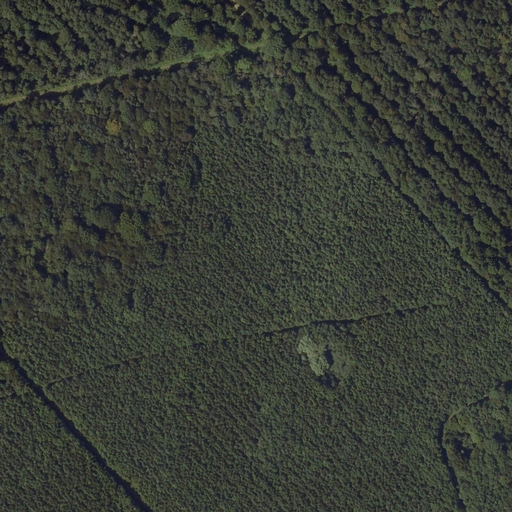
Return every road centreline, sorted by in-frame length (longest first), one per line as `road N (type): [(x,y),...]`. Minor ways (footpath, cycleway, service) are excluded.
road 1 (track): [(0,104),(457,0)]
road 2 (track): [(35,388),(175,349),(493,291)]
road 3 (track): [(493,291),(233,0)]
road 4 (track): [(148,511),(35,388)]
